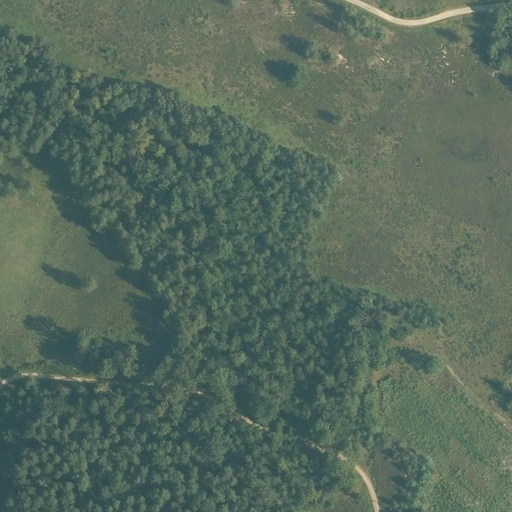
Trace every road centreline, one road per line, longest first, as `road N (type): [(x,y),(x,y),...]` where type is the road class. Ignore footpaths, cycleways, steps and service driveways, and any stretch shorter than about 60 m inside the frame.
road 1 (track): [(380,511),(358,465),(209,393),(35,373),(0,387)]
road 2 (track): [(511,2),(414,22),(355,0)]
